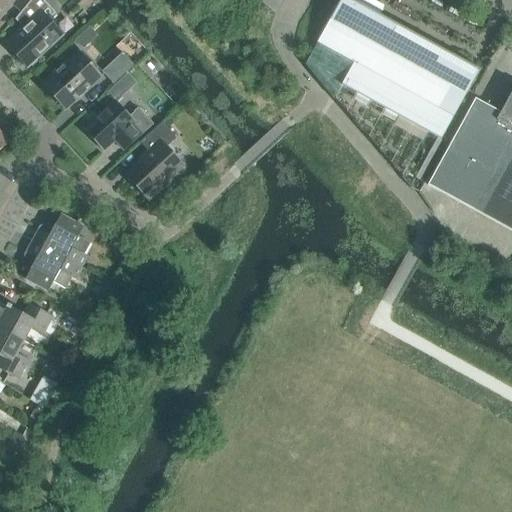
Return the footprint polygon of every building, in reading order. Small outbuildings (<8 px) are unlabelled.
[(0,0),(0,17),(14,0),(0,0)] [(24,30),(6,46),(27,68),(62,35),(49,21),(56,14),(43,0),(31,0),(30,2),(15,20),(24,30)] [(479,72),(348,0),(340,0),(317,44),(353,64),(341,86),(441,141),(479,72)] [(43,85),(66,110),(101,78),(78,53),(43,85)] [(102,72),(113,85),(134,66),(122,53),(102,72)] [(128,75),(108,94),(116,103),(136,84),(128,75)] [(511,89),(499,113),(474,99),(426,185),(511,232),(511,89)] [(84,130),(104,152),(122,135),(130,143),(122,150),(124,151),(152,125),(138,110),(129,118),(114,101),(84,130)] [(0,151),(9,143),(0,133),(0,132),(5,127),(0,121),(0,151)] [(127,177),(149,200),(165,185),(162,181),(167,177),(169,179),(183,166),(166,148),(176,139),(162,123),(140,143),(148,152),(133,165),(136,168),(127,177)] [(39,231),(33,242),(82,269),(88,258),(82,255),(77,239),(83,228),(61,215),(55,226),(39,231)] [(133,245),(121,238),(127,257),(133,245)] [(76,280),(82,269),(33,242),(27,253),(32,269),(26,280),(48,292),(54,281),(70,277),(76,280)] [(0,301),(0,329),(23,342),(29,329),(42,336),(53,317),(29,304),(24,315),(0,301)] [(91,325),(96,315),(93,313),(84,316),(82,320),(91,325)] [(16,354),(23,342),(0,329),(0,356),(1,357),(0,358),(0,370),(18,380),(29,361),(16,354)] [(36,390),(29,401),(44,411),(51,398),(36,390)] [(30,418),(38,422),(44,411),(36,407),(30,418)] [(9,444),(17,448),(23,437),(15,433),(9,444)] [(17,448),(9,444),(3,455),(10,459),(17,448)]
